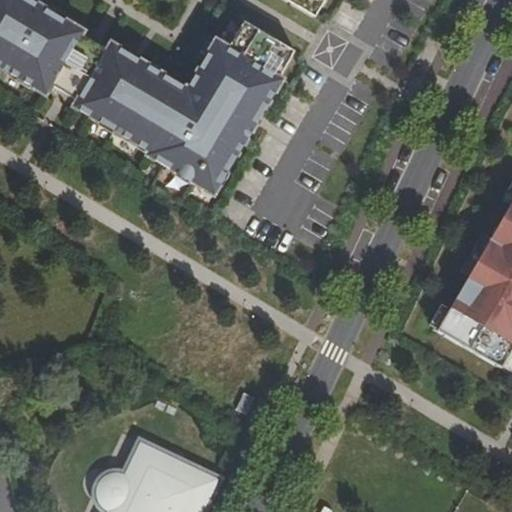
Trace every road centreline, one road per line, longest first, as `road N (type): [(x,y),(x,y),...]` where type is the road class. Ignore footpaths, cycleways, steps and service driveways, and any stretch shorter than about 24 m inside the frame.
road 1 (residential): [(504,0),(335,350)]
road 2 (residential): [(253,511),(335,350)]
